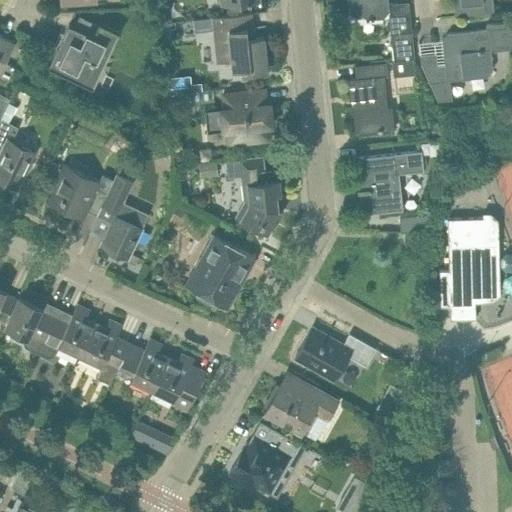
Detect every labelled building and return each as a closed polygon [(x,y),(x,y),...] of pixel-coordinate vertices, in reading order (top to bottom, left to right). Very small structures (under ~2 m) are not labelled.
[(415,58),(411,20),(409,1),(389,3),(388,0),(348,0),(349,11),(356,17),(389,13),(395,60),(414,58),(415,58)] [(460,0),(461,1),(455,2),(456,15),(494,12),(492,0),(460,0)] [(251,12),(231,14),(212,16),(214,30),(217,62),(231,60),(232,70),(248,68),(248,73),(267,71),(263,36),(248,37),(247,28),(253,27),(251,12)] [(212,16),(194,18),(195,32),(214,30),(212,16)] [(511,21),(488,24),(488,28),(457,32),(457,37),(448,38),(445,36),(443,39),(445,64),(437,65),(436,52),(420,54),(421,63),(430,80),(438,100),(452,99),(450,78),(486,74),(492,67),(490,48),(511,46),(511,21)] [(119,31),(117,31),(99,22),(93,35),(68,23),(48,65),(61,72),(64,66),(75,72),(74,74),(91,82),(104,54),(107,56),(119,31)] [(0,59),(5,62),(6,60),(15,42),(3,36),(4,36),(0,33),(0,59)] [(394,60),(392,61),(393,76),(416,73),(414,58),(395,60),(394,60)] [(384,76),(388,76),(387,61),(354,65),(356,77),(348,78),(351,102),(353,102),(356,133),(376,131),(393,129),(391,106),(387,106),(384,76)] [(273,124),(270,103),(270,102),(266,103),(265,89),(223,93),(224,107),(206,109),(208,131),(227,129),(228,143),(270,139),(268,125),(273,124)] [(0,119),(0,120),(8,102),(10,98),(0,92),(0,119)] [(180,94),(169,94),(170,105),(181,104),(180,94)] [(0,177),(19,186),(27,168),(35,151),(11,140),(18,126),(8,121),(18,107),(8,102),(0,120),(0,119),(0,149),(1,150),(0,152),(0,177)] [(170,155),(168,135),(150,136),(151,149),(158,156),(170,155)] [(421,150),(377,155),(357,157),(360,188),(358,188),(358,192),(363,191),(365,213),(400,209),(397,189),(395,173),(423,170),(421,150)] [(242,173),(240,158),(226,159),(228,177),(241,176),(241,173),(242,173)] [(217,162),(204,163),(205,172),(217,171),(217,162)] [(97,215),(113,179),(103,174),(99,181),(63,163),(61,169),(57,178),(55,181),(46,199),(83,217),(86,210),(97,215)] [(51,165),(47,174),(57,178),(61,169),(51,165)] [(277,169),(246,173),(247,183),(242,183),(244,198),(249,198),(249,202),(240,218),(268,234),(282,208),(278,207),(276,193),(280,193),(277,169)] [(127,258),(136,240),(148,213),(123,201),(133,181),(116,173),(113,179),(97,215),(111,221),(100,245),(127,258)] [(399,216),(401,231),(404,231),(416,232),(428,233),(429,213),(414,215),(399,216)] [(495,245),(494,225),(494,223),(487,216),(485,216),(447,217),(449,268),(439,269),(440,306),(450,305),(450,318),(476,317),(475,291),(486,291),(485,270),(493,270),(493,245),(495,245)] [(416,232),(404,231),(404,243),(415,243),(416,232)] [(185,284),(199,292),(227,307),(256,256),(214,232),(185,284)] [(0,320),(5,323),(17,298),(4,292),(10,280),(0,275),(0,320)] [(36,352),(58,307),(45,300),(46,297),(33,291),(30,299),(19,294),(17,298),(5,323),(4,326),(27,337),(24,343),(25,347),(36,352)] [(80,353),(96,322),(86,317),(89,309),(77,303),(72,313),(58,307),(36,352),(48,357),(53,355),(59,343),(80,353)] [(110,384),(118,367),(129,343),(116,336),(122,325),(109,319),(106,326),(96,322),(80,353),(102,364),(96,377),(110,384)] [(295,357),(312,367),(334,379),(348,355),(365,365),(375,347),(349,333),(343,343),(312,326),(295,357)] [(152,388),(168,356),(158,352),(162,343),(149,338),(144,350),(129,343),(118,367),(132,374),(130,377),(152,388)] [(206,370),(191,363),(193,359),(181,353),(177,361),(168,356),(152,388),(173,398),(171,402),(187,409),(199,385),(206,370)] [(337,400),(330,396),(313,386),(306,397),(280,382),(264,411),(315,440),(327,418),(337,400)] [(381,400),(373,415),(391,425),(396,409),(381,400)] [(304,445),(268,425),(267,426),(274,429),(267,441),(255,435),(249,444),(247,442),(230,471),(258,487),(260,484),(270,490),(287,460),(294,463),(304,445)] [(159,431),(152,446),(167,453),(176,439),(159,431)] [(11,487),(24,493),(33,473),(21,467),(11,487)]
